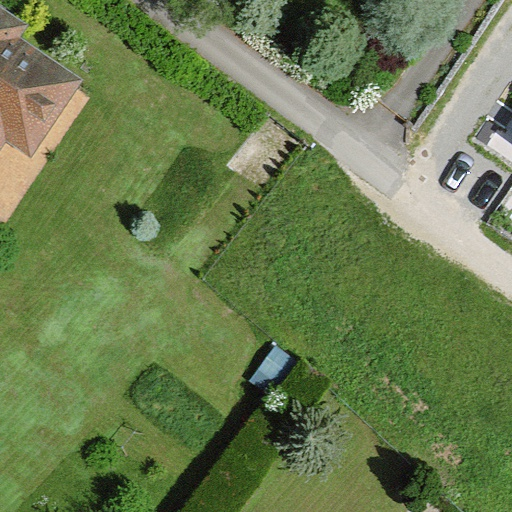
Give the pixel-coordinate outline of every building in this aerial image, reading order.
[(38,125),(64,87),(14,51),(22,40),(0,24),(0,143),(7,135),(21,114),(38,125)] [(64,87),(38,125),(51,133),(78,96),(64,87)] [(29,137),(38,125),(21,114),(7,135),(23,147),(29,137)] [(29,137),(41,147),(51,133),(38,125),(29,137)] [(29,137),(23,147),(34,155),(36,155),(41,147),(29,137)]
